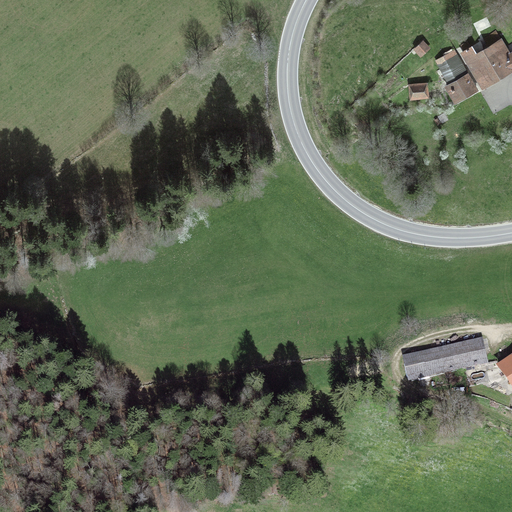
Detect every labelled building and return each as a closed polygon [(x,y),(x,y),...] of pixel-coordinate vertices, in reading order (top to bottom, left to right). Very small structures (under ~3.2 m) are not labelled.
[(457,52),(480,93),(511,74),(511,51),(507,54),(498,38),(472,53),(468,46),(457,52)] [(423,40),(415,49),(420,54),(428,45),(423,40)] [(447,53),(434,61),(445,81),(458,73),(447,53)] [(442,88),(451,104),(474,91),(465,75),(442,88)] [(411,85),(412,98),(428,96),(427,84),(411,85)] [(401,384),(481,371),(476,344),(396,357),(401,384)] [(511,354),(490,370),(507,396),(511,393),(511,354)]
